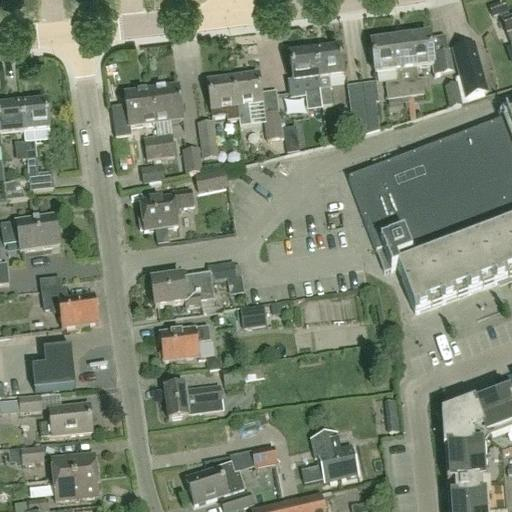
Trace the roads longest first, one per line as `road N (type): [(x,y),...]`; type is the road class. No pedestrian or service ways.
road 1 (residential): [(153,511),(79,33)]
road 2 (residential): [(229,20),(384,0)]
road 3 (residential): [(79,33),(229,20)]
